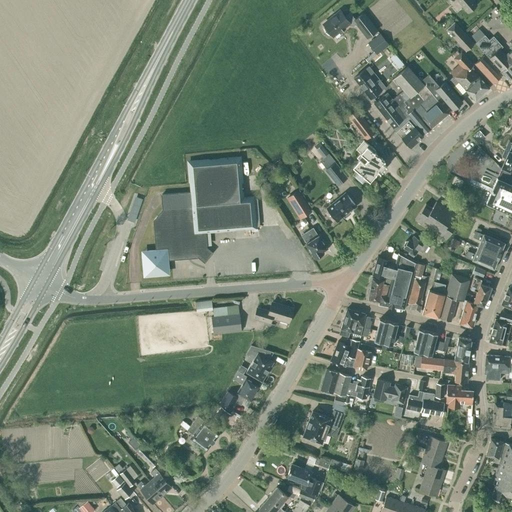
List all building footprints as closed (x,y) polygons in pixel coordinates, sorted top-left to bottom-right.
[(456,0),(467,12),(476,5),(473,1),(473,0),(456,0)] [(344,17),(340,11),(335,14),(334,14),(329,17),(330,18),(323,24),(325,26),(324,27),(325,32),(329,34),(331,33),(332,36),(339,30),(340,32),(344,29),(343,27),(348,24),(349,25),(353,26),(356,23),(367,38),(376,30),(363,13),(355,19),(350,13),(344,17)] [(464,34),(454,22),(446,29),(457,41),(456,41),(466,51),(474,43),(464,33),(464,34)] [(494,63),(493,64),(502,75),(500,77),(503,80),(511,72),(511,48),(506,53),(505,55),(499,49),(501,47),(493,37),(488,40),(475,25),(470,29),(470,30),(472,33),(469,36),(475,43),(494,63)] [(382,30),(369,39),(377,51),(391,42),(382,30)] [(453,58),(462,68),(448,81),(460,95),(465,90),(474,100),(475,99),(477,99),(479,97),(479,95),(488,87),(471,67),(473,65),(461,52),(453,58)] [(502,75),(493,64),(484,55),(474,63),(493,83),(500,77),(502,75)] [(394,63),(399,68),(403,64),(399,59),(394,63)] [(364,92),(379,80),(368,66),(353,78),(364,92)] [(409,116),(423,134),(424,134),(448,113),(438,102),(432,94),(424,84),(407,66),(393,78),(403,90),(392,99),(386,92),(373,103),(392,127),(394,126),(407,116),(409,116)] [(379,80),(364,92),(370,99),(385,87),(379,80)] [(436,89),(429,80),(425,84),(437,99),(441,96),(452,110),(462,101),(445,82),(436,89)] [(366,139),(374,133),(356,110),(349,116),(366,139)] [(422,135),(423,134),(409,116),(407,116),(394,126),(397,129),(395,131),(402,139),(409,147),(422,135)] [(382,172),(385,168),(384,166),(385,166),(382,163),(384,160),(373,152),(375,150),(363,140),(356,149),(360,153),(356,157),(358,159),(352,167),(356,170),(353,174),(362,181),(365,178),(369,181),(377,171),(379,172),(380,172),(382,172)] [(511,152),(509,151),(511,143),(511,142),(508,140),(501,156),(505,158),(501,168),(511,173),(511,152)] [(337,186),(348,177),(322,144),(316,149),(322,157),(319,160),(326,169),(324,170),(337,186)] [(242,197),(239,157),(188,162),(191,191),(160,194),(162,210),(153,220),(155,250),(148,251),(142,257),(143,269),(150,275),(162,274),(168,268),(167,260),(197,257),(206,246),(205,231),(255,227),(252,197),(242,197)] [(511,214),(511,173),(501,168),(500,167),(495,178),(496,178),(486,203),(511,214)] [(300,218),(310,211),(297,191),(287,198),(300,218)] [(136,193),(128,217),(136,219),(144,196),(136,193)] [(344,217),(350,212),(349,211),(356,205),(345,193),(326,208),(337,221),(343,216),(344,217)] [(425,203),(414,219),(421,224),(424,220),(433,226),(441,231),(438,235),(445,240),(456,224),(449,220),(452,216),(454,213),(447,209),(440,220),(435,216),(442,206),(436,201),(431,208),(425,203)] [(317,235),(312,227),(301,235),(306,243),(305,243),(314,258),(323,253),(322,251),(327,248),(318,235),(317,235)] [(477,247),(498,256),(504,243),(483,234),(475,231),(473,237),(480,241),(477,247)] [(423,242),(413,236),(410,240),(408,239),(403,247),(409,251),(408,253),(413,256),(414,254),(414,255),(419,248),(424,252),(428,246),(423,243),(423,242)] [(456,249),(459,241),(453,238),(450,246),(456,249)] [(446,252),(437,246),(434,252),(443,258),(446,252)] [(493,269),(498,256),(477,247),(475,254),(467,251),(464,257),(472,260),(493,269)] [(402,268),(393,266),(387,264),(388,261),(377,258),(373,275),(384,278),(384,276),(392,278),(388,293),(406,296),(407,297),(409,290),(416,263),(404,257),(402,268)] [(419,312),(422,300),(420,300),(426,276),(422,275),(424,264),(416,262),(406,302),(411,304),(410,310),(419,312)] [(482,277),(484,270),(474,266),(472,273),(482,277)] [(435,279),(438,269),(432,267),(429,277),(435,279)] [(446,291),(439,318),(450,321),(457,299),(463,301),(469,278),(451,273),(447,289),(446,291)] [(473,302),(478,304),(483,306),(491,287),(480,284),(481,279),(474,277),(470,289),(477,291),(473,302)] [(390,280),(385,278),(383,284),(382,284),(383,280),(371,278),(367,299),(379,301),(380,294),(386,296),(390,280)] [(439,318),(446,291),(447,289),(444,289),(445,284),(435,281),(432,291),(429,290),(422,314),(439,318)] [(511,288),(508,287),(500,304),(511,308),(511,288)] [(380,294),(379,301),(378,304),(388,306),(393,307),(403,309),(406,296),(388,293),(387,296),(386,296),(380,294)] [(198,309),(213,307),(212,297),(196,299),(198,309)] [(478,304),(473,302),(464,299),(461,308),(463,309),(459,323),(471,327),(471,325),(473,325),(475,319),(473,319),(478,304)] [(288,322),(292,308),(272,302),(269,311),(256,308),(253,318),(269,323),(271,317),(288,322)] [(360,335),(365,314),(346,308),(338,334),(348,337),(349,331),(360,335)] [(511,323),(511,314),(501,311),(498,319),(494,318),(488,341),(500,344),(505,345),(506,344),(507,344),(508,340),(507,339),(511,323)] [(241,331),(239,314),(211,317),(213,334),(241,331)] [(383,343),(388,321),(379,319),(373,340),(383,343)] [(388,321),(383,343),(392,345),(398,323),(388,321)] [(422,353),(428,331),(418,329),(413,351),(422,353)] [(428,331),(422,353),(431,355),(437,334),(428,331)] [(468,361),(471,339),(457,336),(453,358),(468,361)] [(352,367),(358,340),(346,338),(344,342),(337,340),(329,360),(345,366),(345,365),(352,367)] [(261,381),(273,362),(268,359),(273,352),(251,345),(246,353),(254,358),(246,372),(250,374),(261,381)] [(366,370),(370,351),(357,348),(353,367),(366,370)] [(443,359),(421,356),(415,355),(413,366),(442,370),(442,372),(455,373),(454,381),(466,382),(468,361),(443,359)] [(511,378),(511,364),(509,364),(510,357),(485,355),(484,373),(486,373),(485,378),(493,379),(499,380),(500,372),(509,373),(508,378),(511,378)] [(343,401),(349,382),(351,376),(326,369),(320,389),(333,393),(333,392),(340,394),(339,396),(334,395),(333,402),(342,405),(343,401)] [(349,382),(343,401),(348,403),(350,395),(355,396),(366,399),(368,386),(370,378),(361,376),(360,380),(357,379),(356,381),(353,380),(352,383),(349,382)] [(250,400),(258,385),(245,378),(234,396),(227,391),(220,403),(230,409),(233,404),(232,403),(234,400),(240,404),(244,397),(250,400)] [(389,397),(391,389),(388,388),(389,382),(376,379),(372,396),(373,396),(373,400),(383,402),(385,399),(386,396),(389,397)] [(424,389),(426,381),(419,380),(418,388),(424,389)] [(443,397),(444,383),(435,383),(435,397),(443,397)] [(402,403),(406,386),(395,384),(393,389),(391,389),(389,397),(391,398),(391,400),(402,403)] [(471,404),(472,390),(461,389),(461,385),(447,384),(445,402),(447,402),(447,407),(459,408),(459,403),(471,404)] [(441,415),(443,403),(432,401),(433,394),(423,392),(420,411),(441,415)] [(419,411),(422,397),(409,394),(405,408),(419,411)] [(510,416),(511,397),(506,396),(506,403),(503,402),(500,401),(500,403),(494,403),(491,426),(509,428),(510,416)] [(230,414),(221,407),(214,416),(223,423),(230,414)] [(338,430),(344,414),(333,410),(330,418),(312,411),(302,436),(321,443),(325,433),(332,436),(334,429),(338,430)] [(203,420),(198,415),(187,429),(192,434),(190,437),(206,450),(219,432),(203,420)] [(425,449),(442,455),(447,441),(429,436),(425,449)] [(498,459),(503,442),(490,438),(485,455),(498,459)] [(511,444),(505,442),(493,484),(495,485),(491,498),(503,501),(505,497),(511,498),(511,444)] [(145,451),(139,444),(134,449),(140,455),(152,467),(157,462),(146,450),(145,451)] [(438,468),(438,467),(442,455),(425,449),(420,462),(427,464),(438,468)] [(361,471),(364,460),(355,458),(353,468),(353,469),(352,475),(359,477),(360,470),(361,471)] [(118,463),(114,467),(118,472),(123,468),(118,463)] [(314,479),(308,477),(310,471),(292,464),(287,476),(295,479),(300,481),(300,488),(316,494),(320,481),(314,479)] [(445,470),(438,467),(438,468),(427,464),(423,477),(440,483),(445,470)] [(395,477),(401,479),(403,469),(397,467),(395,477)] [(129,486),(135,481),(125,469),(119,473),(129,486)] [(150,481),(161,495),(171,487),(155,469),(150,472),(154,477),(150,481)] [(117,486),(122,481),(117,475),(116,476),(111,480),(117,486)] [(436,496),(440,483),(423,477),(418,490),(436,496)] [(161,495),(150,481),(145,485),(141,481),(136,485),(152,503),(161,495)] [(124,499),(132,491),(124,482),(116,490),(124,499)] [(267,496),(279,506),(287,496),(276,486),(267,496)] [(312,501),(315,495),(300,489),(298,495),(312,501)] [(378,489),(374,499),(381,501),(385,491),(378,489)] [(329,506),(336,511),(349,511),(354,506),(338,494),(329,506)] [(265,511),(273,511),(279,506),(267,496),(259,506),(265,511)] [(394,511),(399,500),(385,496),(380,511),(394,511)] [(119,511),(134,511),(131,508),(132,507),(128,502),(126,504),(120,497),(111,505),(114,510),(116,509),(118,511),(119,511)] [(300,497),(292,511),(294,511),(304,511),(310,502),(300,497)] [(320,509),(324,504),(317,498),(313,504),(320,509)] [(409,511),(411,505),(405,502),(399,500),(394,511),(409,511)] [(91,511),(94,510),(87,501),(79,507),(82,511),(80,511),(91,511)]
